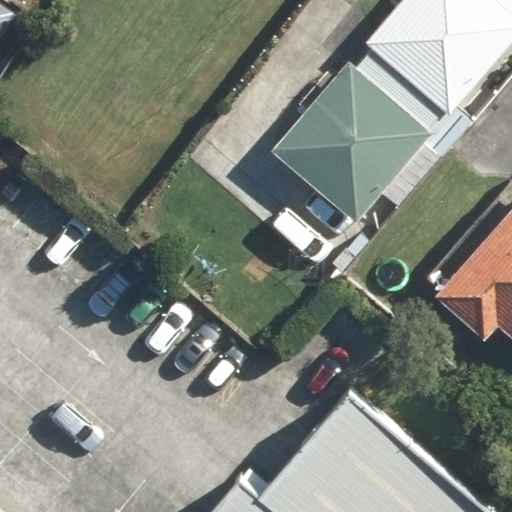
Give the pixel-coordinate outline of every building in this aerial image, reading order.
[(0,0),(0,48),(26,12),(8,0),(0,0)] [(511,0),(405,0),(371,40),(378,46),(459,114),(511,52),(511,0)] [(433,127),(449,108),(377,47),(361,66),(354,60),(278,150),(362,221),(438,132),(433,127)] [(464,111),(434,145),(445,155),(476,122),(464,111)] [(508,324),(511,327),(511,216),(445,293),(494,338),(508,324)] [(510,511),(362,385),(272,491),(251,473),(217,511),(510,511)]
